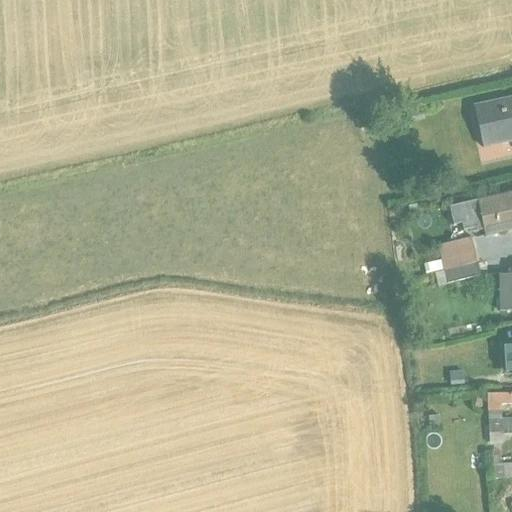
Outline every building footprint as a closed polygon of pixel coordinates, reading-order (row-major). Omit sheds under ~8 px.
[(511,97),(473,106),(482,150),(511,143),(511,97)] [(404,111),(406,119),(418,116),(416,108),(404,111)] [(511,193),(450,208),(453,225),(462,223),(464,231),(476,228),(476,232),(483,230),(484,237),(511,231),(511,193)] [(434,274),(478,264),(472,238),(439,246),(441,260),(424,264),(426,276),(434,274)] [(478,264),(434,274),(437,288),(447,286),(450,295),(458,293),(455,284),(481,277),(478,264)] [(506,274),(497,274),(498,311),(511,310),(511,267),(506,268),(506,274)] [(511,344),(498,345),(501,377),(511,376),(511,344)] [(463,372),(449,373),(450,387),(464,385),(463,372)] [(488,427),(483,427),(484,441),(489,441),(490,445),(503,444),(502,435),(511,435),(511,418),(502,419),(501,405),(511,405),(511,394),(487,395),(488,427)] [(493,481),(511,479),(511,464),(492,466),(492,481),(493,481)] [(511,479),(493,481),(494,498),(511,497),(511,479)]
